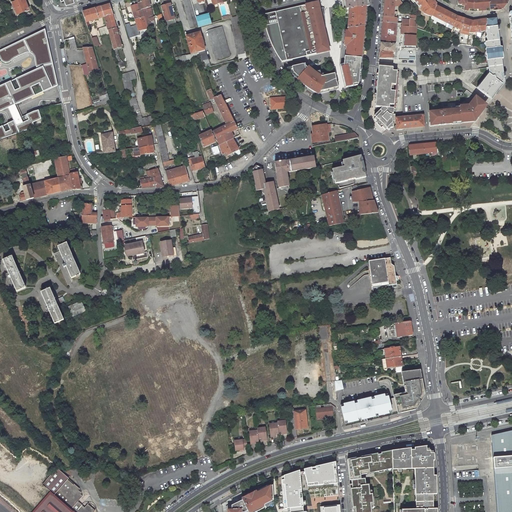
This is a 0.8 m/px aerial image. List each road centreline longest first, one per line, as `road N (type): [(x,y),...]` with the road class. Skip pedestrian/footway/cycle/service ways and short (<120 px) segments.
road 1 (residential): [(310,104),(244,170),(220,183),(101,192)]
road 2 (secondary): [(435,412),(418,290),(383,197)]
road 3 (tertiary): [(340,437),(261,458),(169,511)]
road 4 (unknown): [(226,426),(225,417),(337,405),(347,391),(380,384),(390,392)]
road 5 (residential): [(101,192),(76,148),(52,17)]
road 6 (tertiary): [(191,511),(265,471),(340,450)]
road 7 (residential): [(374,0),(367,86),(349,124)]
road 8 (secondary): [(310,104),(260,49),(249,0)]
road 9 (unclassified): [(390,144),(472,133),(511,147)]
